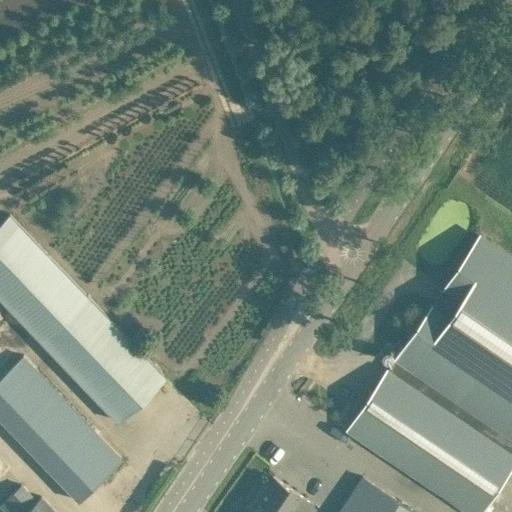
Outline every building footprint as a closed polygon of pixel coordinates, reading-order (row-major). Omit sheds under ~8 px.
[(9,212),(0,220),(0,295),(119,420),(165,375),(9,212)] [(392,361),(511,442),(511,256),(479,234),(403,345),(400,350),(396,356),(392,361)] [(0,374),(0,417),(65,485),(79,499),(122,458),(22,354),(0,374)] [(374,387),(356,413),(361,436),(472,511),(479,511),(511,463),(511,442),(392,361),(387,368),(374,387)] [(305,511),(313,502),(290,486),(273,475),(247,511),(305,511)] [(418,511),(363,475),(337,511),(418,511)] [(23,483),(2,503),(10,511),(59,511),(43,494),(38,499),(23,483)]
